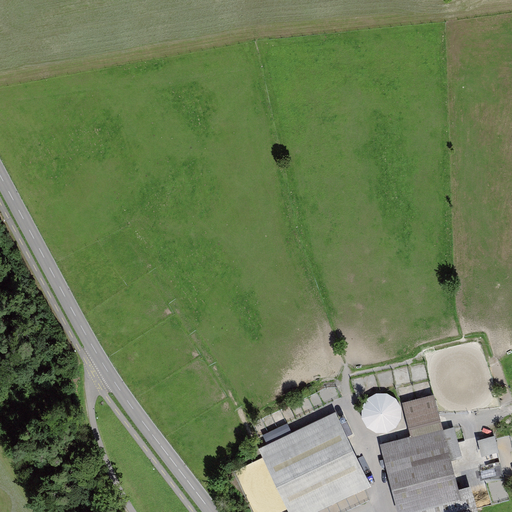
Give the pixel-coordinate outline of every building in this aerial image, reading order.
[(400,393),(363,395),(365,430),(402,428),(400,393)] [(434,393),(402,401),(408,425),(441,417),(434,393)] [(335,409),(259,446),(290,511),(312,511),(372,484),(335,409)] [(457,425),(385,442),(401,511),(414,511),(416,511),(483,511),(478,488),(462,492),(455,459),(465,457),(457,425)] [(482,455),(500,451),(496,434),(478,438),(482,455)] [(493,505),(511,499),(505,479),(487,485),(493,505)]
